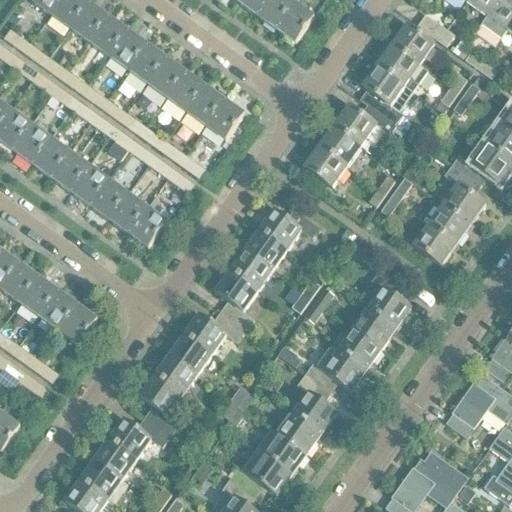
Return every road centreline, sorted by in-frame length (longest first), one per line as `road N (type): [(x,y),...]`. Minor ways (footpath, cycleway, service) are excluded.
road 1 (residential): [(336,511),(511,270)]
road 2 (residential): [(157,315),(302,110)]
road 3 (residential): [(14,511),(157,315)]
road 4 (residential): [(157,315),(0,204)]
road 5 (residential): [(302,110),(151,0)]
road 6 (residential): [(302,110),(382,0)]
